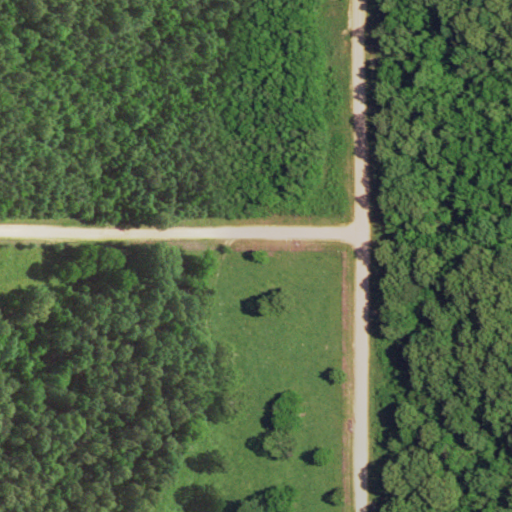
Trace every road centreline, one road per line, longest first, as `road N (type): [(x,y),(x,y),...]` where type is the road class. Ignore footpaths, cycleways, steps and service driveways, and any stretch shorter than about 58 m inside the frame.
road 1 (residential): [(357,511),(357,0)]
road 2 (residential): [(358,232),(0,230)]
